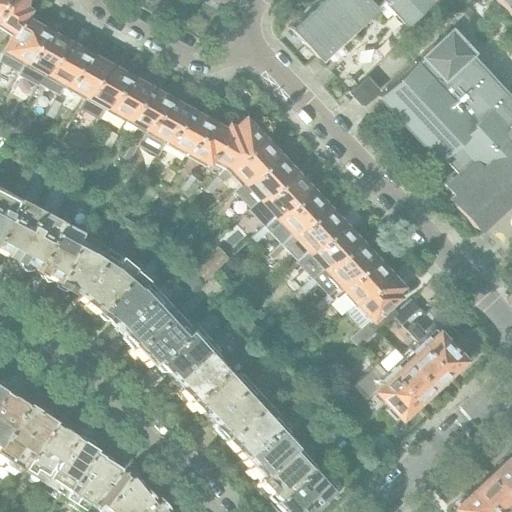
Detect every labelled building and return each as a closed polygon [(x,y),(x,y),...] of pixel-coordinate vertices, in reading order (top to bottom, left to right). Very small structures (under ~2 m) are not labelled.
[(0,0),(0,29),(11,36),(21,17),(25,9),(20,6),(21,0),(0,0)] [(427,1),(426,0),(316,0),(287,28),(303,45),(296,51),(305,60),(311,54),(315,58),(370,6),(368,4),(372,0),(379,0),(402,24),(427,1)] [(511,0),(494,0),(510,17),(511,15),(511,0)] [(466,19),(449,1),(439,10),(456,28),(458,26),(457,25),(463,19),(464,21),(466,19)] [(20,65),(42,28),(40,28),(39,24),(32,21),(29,21),(21,17),(11,36),(1,54),(20,65)] [(40,76),(61,39),(60,39),(59,36),(52,32),(50,33),(42,28),(20,65),(40,76)] [(511,116),(511,117),(495,100),(501,94),(464,54),(465,53),(445,32),(413,62),(376,96),(430,154),(427,158),(431,162),(424,168),(442,186),(450,193),(445,198),(474,229),(511,193),(511,116)] [(40,76),(60,88),(82,51),(80,50),(80,47),(73,43),(70,44),(61,39),(40,76)] [(81,100),(102,62),(101,61),(100,58),(93,54),(90,55),(82,51),(60,88),(81,100)] [(101,111),(123,74),(121,73),(120,70),(113,66),(110,67),(102,62),(81,100),(77,108),(97,118),(101,111)] [(101,111),(121,122),(142,84),(134,80),(133,77),(126,73),(123,74),(101,111)] [(360,106),(377,90),(364,77),(347,93),(360,106)] [(10,96),(19,81),(13,78),(4,93),(10,96)] [(142,84),(121,122),(142,134),(162,96),(154,91),(153,88),(146,84),(143,85),(142,84)] [(31,107),(39,92),(33,89),(24,104),(31,107)] [(162,145),(183,107),(174,102),(173,99),(166,95),(163,96),(162,96),(142,134),(136,145),(155,156),(162,145)] [(51,118),(59,103),(53,100),(45,115),(51,118)] [(182,157),(204,119),(194,114),(194,111),(187,107),(184,108),(183,107),(162,145),(182,157)] [(71,130),(79,115),(73,111),(65,126),(71,130)] [(208,155),(209,155),(223,129),(215,125),(214,122),(207,118),(204,119),(182,157),(201,167),(208,155)] [(222,168),(259,136),(257,134),(256,130),(252,125),(248,125),(242,118),(232,127),(226,124),(223,129),(209,155),(225,165),(222,168)] [(14,128),(8,137),(18,143),(24,134),(14,128)] [(107,150),(115,135),(109,131),(101,146),(107,150)] [(242,182),(274,153),(272,151),(272,147),(267,142),(264,142),(259,136),(222,168),(215,177),(215,176),(204,189),(209,193),(220,181),(223,180),(232,172),(242,182)] [(127,161),(136,146),(130,143),(121,158),(127,161)] [(233,220),(234,221),(290,170),(289,168),(289,165),(284,160),(281,159),(274,153),(242,182),(257,199),(247,209),(246,208),(233,220)] [(168,184),(176,169),(170,165),(161,180),(168,184)] [(251,239),(306,187),(305,185),(305,182),(300,177),(296,176),(290,170),(234,221),(238,225),(251,214),(250,213),(259,207),(270,218),(262,227),(261,226),(249,237),(251,239)] [(178,189),(183,192),(194,178),(189,175),(178,189)] [(194,178),(183,192),(189,196),(199,182),(194,178)] [(10,257),(36,208),(50,184),(43,181),(33,198),(30,197),(27,203),(16,197),(0,226),(0,247),(4,249),(2,253),(10,257)] [(286,237),(322,204),(321,203),(321,199),(316,194),(312,194),(306,187),(251,239),(254,242),(266,231),(277,243),(278,243),(286,236),(286,237)] [(0,226),(16,197),(14,196),(0,188),(0,226)] [(281,271),(282,273),(338,221),(337,220),(337,216),(332,211),(328,211),(322,204),(286,237),(301,253),(281,271)] [(32,269),(58,220),(36,208),(10,257),(17,261),(18,267),(26,271),(32,269)] [(52,281),(79,231),(58,220),(32,269),(38,272),(38,273),(42,281),(43,281),(52,281)] [(301,286),(355,239),(353,237),(353,234),(348,229),(345,228),(338,221),(282,273),(286,277),(301,263),(312,275),(301,286)] [(173,237),(178,232),(173,227),(167,232),(173,237)] [(75,291),(75,292),(106,248),(92,239),(79,232),(79,231),(52,281),(54,286),(62,290),(67,289),(68,288),(75,291)] [(337,284),(338,286),(370,256),(369,254),(369,251),(364,246),(360,245),(355,239),(301,286),(298,289),(302,294),(314,283),(325,295),(326,295),(337,284)] [(92,311),(131,267),(117,256),(106,248),(75,292),(81,296),(82,303),(92,311)] [(354,302),(386,272),(385,271),(385,268),(380,263),(376,262),(370,256),(338,286),(354,302)] [(108,319),(115,325),(152,287),(144,279),(131,267),(92,311),(102,320),(108,319)] [(386,272),(354,302),(343,312),(358,328),(347,338),(357,349),(380,328),(371,318),(395,296),(391,292),(398,286),(396,283),(396,280),(391,275),(388,274),(386,272)] [(120,337),(129,347),(172,308),(152,287),(115,325),(120,330),(120,337)] [(326,295),(325,295),(313,306),(318,311),(330,299),(326,295)] [(399,326),(418,309),(409,299),(390,316),(399,326)] [(172,308),(129,347),(138,357),(143,357),(149,363),(151,362),(189,326),(172,308)] [(171,377),(210,341),(193,322),(189,326),(151,362),(159,371),(165,371),(171,377)] [(444,374),(415,342),(410,336),(414,332),(405,323),(397,331),(405,340),(405,347),(407,349),(411,353),(403,360),(393,349),(391,350),(428,389),(431,387),(434,386),(438,382),(439,379),(444,374)] [(415,342),(444,374),(450,369),(453,368),(457,364),(458,361),(460,359),(459,358),(463,354),(453,344),(450,347),(435,332),(427,339),(423,334),(415,342)] [(185,399),(224,365),(212,352),(216,348),(210,341),(171,377),(176,383),(176,389),(185,399)] [(427,390),(428,389),(391,350),(379,361),(373,355),(370,358),(373,362),(412,404),(419,398),(422,397),(426,393),(427,390)] [(408,408),(412,404),(373,362),(349,385),(363,400),(372,391),(385,405),(382,408),(393,420),(397,416),(398,417),(400,415),(403,414),(407,411),(408,408)] [(206,416),(246,380),(238,372),(234,376),(224,365),(185,399),(194,409),(200,409),(206,416)] [(212,428),(221,438),(263,399),(246,380),(206,416),(212,422),(212,428)] [(346,402),(324,381),(312,394),(334,415),(346,402)] [(0,432),(20,401),(20,400),(19,395),(12,391),(7,392),(6,391),(6,392),(0,388),(0,432)] [(241,454),(281,419),(263,399),(221,438),(230,448),(235,448),(241,454)] [(15,470),(48,420),(49,418),(48,417),(49,417),(47,413),(44,410),(40,408),(36,408),(35,409),(34,408),(33,410),(20,401),(0,432),(0,455),(6,460),(7,465),(15,470)] [(290,410),(296,404),(293,401),(287,407),(290,410)] [(247,466),(256,476),(295,441),(283,429),(287,426),(281,419),(241,454),(247,461),(247,466)] [(55,424),(48,420),(15,470),(16,471),(19,467),(27,473),(31,468),(42,475),(69,433),(70,432),(69,432),(68,427),(61,422),(56,424),(55,423),(55,424)] [(63,489),(89,448),(90,446),(90,445),(89,440),(82,436),(77,437),(76,437),(69,433),(42,475),(39,480),(50,487),(53,482),(63,489)] [(267,501),(268,501),(310,462),(293,443),(295,441),(256,476),(255,477),(255,482),(264,491),(262,493),(268,500),(267,501)] [(89,448),(63,489),(60,494),(69,500),(72,496),(85,505),(89,499),(94,499),(99,491),(98,486),(102,480),(103,481),(113,465),(110,463),(111,463),(109,459),(106,456),(102,454),(98,454),(97,455),(96,454),(96,453),(89,448)] [(489,474),(511,500),(511,456),(511,455),(507,459),(506,457),(504,459),(501,460),(497,464),(496,467),(489,474)] [(473,473),(480,466),(474,460),(467,466),(473,473)] [(310,462),(268,501),(268,502),(271,507),(274,511),(276,511),(314,511),(316,510),(311,506),(320,497),(321,499),(324,496),(323,495),(332,487),(310,462)] [(129,511),(152,494),(144,485),(138,484),(127,470),(121,471),(94,508),(96,511),(129,511)] [(478,483),(471,490),(491,511),(510,511),(511,511),(511,500),(489,474),(486,476),(483,476),(479,480),(478,483)] [(491,511),(471,490),(463,498),(459,499),(455,502),(454,505),(452,507),(453,508),(450,511),(491,511)] [(166,511),(152,494),(129,511),(166,511)] [(428,511),(432,511),(438,507),(432,501),(425,508),(428,511)]
